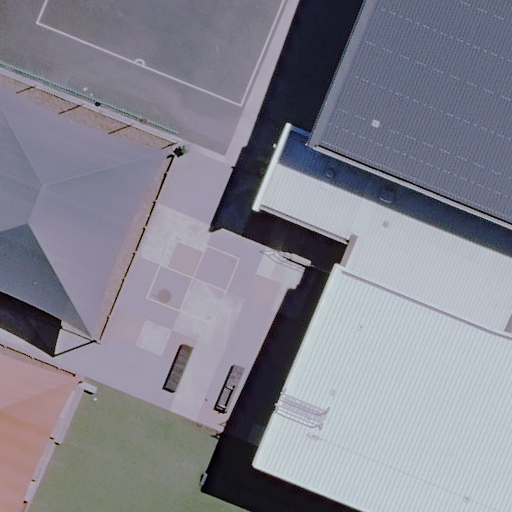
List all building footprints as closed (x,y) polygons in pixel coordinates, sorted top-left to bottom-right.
[(511,0),(407,0),(359,119),(511,179),(511,0)] [(185,156),(197,138),(140,121),(86,101),(33,73),(7,57),(0,86),(0,266),(35,278),(105,312),(120,323),(130,280),(148,225),(165,190),(185,156)] [(511,179),(359,119),(315,108),(282,191),(376,229),(366,251),(511,310),(511,179)] [(511,511),(511,310),(366,251),(289,444),(452,511),(511,511)] [(0,330),(0,511),(40,511),(54,468),(77,418),(106,368),(56,352),(0,330)]
